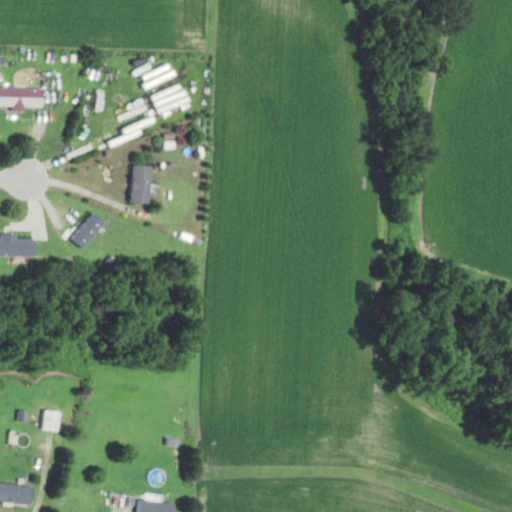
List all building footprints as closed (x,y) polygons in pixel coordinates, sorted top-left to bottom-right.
[(38,89),(0,89),(0,109),(38,110),(38,89)] [(145,204),(147,167),(128,166),(127,204),(145,204)] [(78,250),(100,224),(88,214),(66,239),(78,250)] [(0,238),(0,258),(29,258),(29,238),(0,238)] [(39,429),(55,431),(56,411),(40,409),(39,429)] [(0,502),(27,503),(28,484),(0,483),(0,502)] [(133,511),(170,511),(171,502),(135,500),(133,511)]
